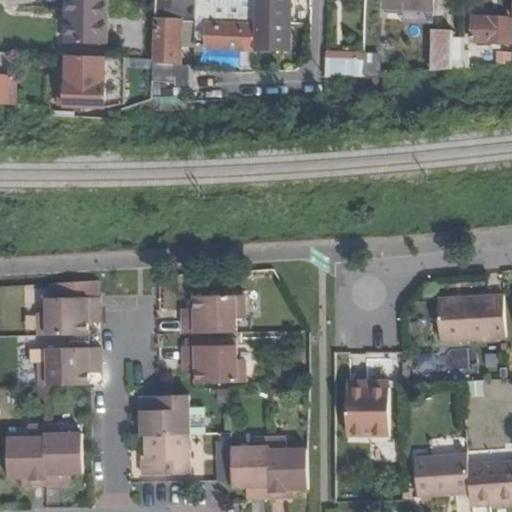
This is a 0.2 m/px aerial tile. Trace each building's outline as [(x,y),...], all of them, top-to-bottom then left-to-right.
[(108,0),(68,0),(67,43),(107,44),(108,0)] [(156,0),(156,16),(160,16),(158,64),(154,64),(153,82),(174,83),(175,65),(174,65),(175,47),(183,47),(183,45),(195,46),(196,0),(156,0)] [(196,0),(195,46),(255,48),(256,0),(196,0)] [(291,0),(256,0),(255,48),(255,51),(291,51),(291,0)] [(434,0),(387,0),(387,7),(434,10),(434,0)] [(511,19),(473,17),(472,41),(493,42),(501,43),(510,43),(511,19)] [(454,30),(433,29),(431,71),(452,69),(454,30)] [(469,51),(453,50),(452,69),(468,68),(469,51)] [(364,54),(326,52),(326,58),(358,60),(358,76),(363,76),(364,54)] [(511,53),(497,52),(496,63),(511,64),(511,53)] [(374,55),(364,54),(363,76),(373,76),(374,55)] [(107,57),(66,56),(65,107),(105,109),(124,104),(125,58),(107,57)] [(358,60),(326,58),(325,77),(358,76),(358,60)] [(153,87),(140,87),(139,100),(152,99),(153,87)] [(274,270),(251,271),(252,284),(281,282),(274,270)] [(245,295),(195,296),(196,318),(184,318),(184,334),(237,333),(237,318),(246,318),(245,295)] [(505,296),(439,300),(442,342),(508,338),(505,296)] [(101,298),(47,299),(48,314),(39,314),(40,336),(89,335),(89,323),(89,314),(101,314),(101,298)] [(101,314),(89,314),(89,323),(101,323),(101,314)] [(238,338),(186,339),(186,347),(238,345),(238,338)] [(186,347),(184,347),(185,363),(197,363),(197,384),(247,383),(246,360),(238,360),(238,345),(186,347)] [(103,348),(48,349),(49,364),(40,364),(41,386),(45,386),(90,385),(90,373),(90,364),(102,364),(103,348)] [(48,349),(31,349),(31,364),(40,364),(49,364),(48,349)] [(102,364),(90,364),(90,373),(102,373),(102,364)] [(391,388),(348,388),(348,435),(391,435),(391,388)] [(9,397),(10,421),(23,420),(21,396),(9,397)] [(190,396),(142,397),(143,436),(191,435),(190,396)] [(30,438),(8,439),(9,479),(22,479),(31,479),(31,486),(47,486),(46,426),(30,427),(30,438)] [(62,426),(46,426),(47,486),(62,486),(62,475),(71,475),(85,475),(84,434),(62,435),(62,426)] [(191,435),(143,436),(143,451),(148,451),(148,461),(143,461),(144,476),(192,475),(191,435)] [(255,447),(233,448),(234,481),(234,488),(248,488),(256,488),(257,498),(272,498),(271,438),(255,439),(255,447)] [(287,438),(271,438),(272,498),(288,497),(287,490),(296,490),(310,490),(309,449),(287,450),(287,438)] [(469,454),(416,458),(419,498),(472,494),(470,466),(469,454)] [(511,462),(470,466),(472,494),(472,506),(511,502),(511,462)] [(71,475),(62,475),(62,486),(71,485),(71,475)] [(256,488),(248,488),(248,498),(257,498),(256,488)]
